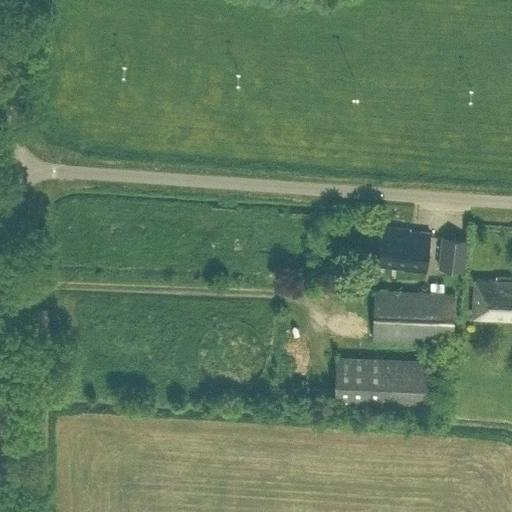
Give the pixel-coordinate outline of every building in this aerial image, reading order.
[(410,228),(379,225),(375,263),(404,266),(404,269),(426,271),(430,232),(410,230),(410,228)] [(464,238),(439,235),(436,267),(461,269),(464,238)] [(511,275),(496,275),(496,278),(475,278),(474,314),(511,315),(511,275)] [(454,291),(374,288),(372,337),(453,340),(454,291)] [(432,359),(336,355),(334,403),(430,407),(432,359)]
